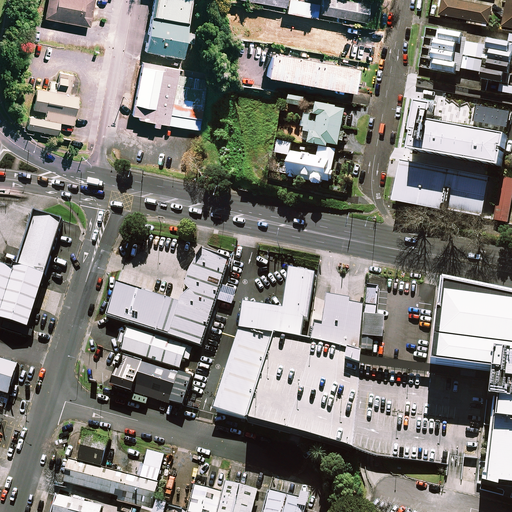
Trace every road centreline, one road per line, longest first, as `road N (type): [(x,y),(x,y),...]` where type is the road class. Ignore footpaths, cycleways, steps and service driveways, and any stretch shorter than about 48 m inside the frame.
road 1 (primary): [(511,281),(108,199)]
road 2 (primary): [(113,177),(407,239)]
road 3 (residential): [(403,0),(371,185),(407,239)]
road 4 (unclassified): [(285,458),(50,397)]
road 5 (residential): [(50,397),(108,199)]
road 6 (unclassified): [(95,173),(127,0)]
road 7 (residential): [(13,511),(50,397)]
